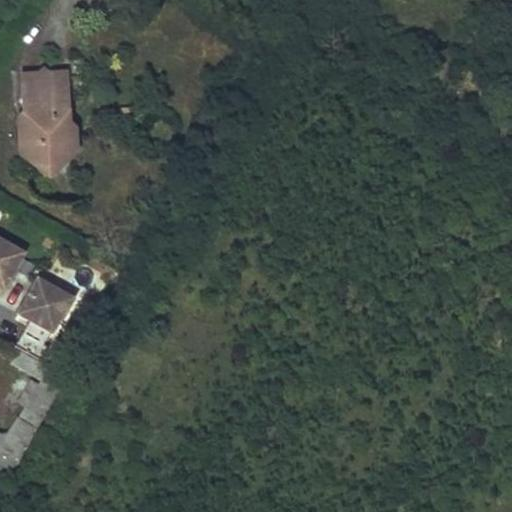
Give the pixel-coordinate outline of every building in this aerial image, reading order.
[(23,117),(23,123),(21,126),(21,128),(19,132),(18,135),(17,139),(18,145),(19,149),(20,152),(22,156),(25,159),(29,163),(33,165),(37,167),(42,168),(49,168),(54,167),(60,165),(65,161),(68,157),(71,152),(73,147),(75,141),(74,135),(72,130),(70,125),(67,121),(64,71),(47,72),(46,70),(45,69),(44,68),(42,68),(40,68),(39,69),(38,71),(38,72),(21,73),(23,117)] [(127,124),(126,107),(117,107),(117,124),(127,124)] [(0,226),(9,210),(0,204),(0,287),(4,289),(23,254),(0,241),(0,226)] [(70,298),(38,280),(18,314),(29,321),(14,348),(21,352),(39,363),(55,335),(51,333),(70,298)] [(39,363),(21,352),(15,363),(43,379),(49,368),(39,363)] [(40,384),(57,394),(60,388),(43,379),(40,384)] [(0,477),(7,481),(18,465),(57,394),(40,384),(32,380),(18,405),(24,408),(10,434),(5,435),(0,432),(0,477)]
